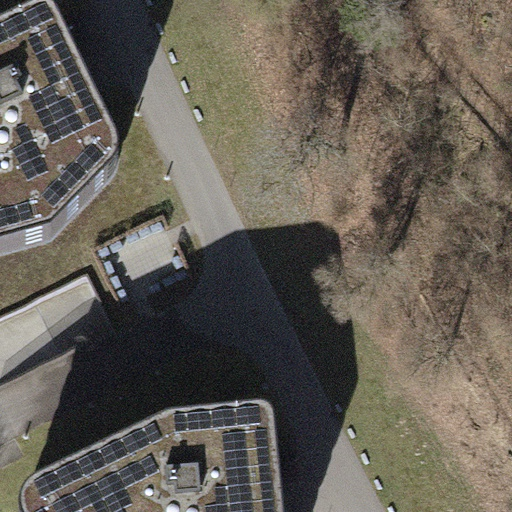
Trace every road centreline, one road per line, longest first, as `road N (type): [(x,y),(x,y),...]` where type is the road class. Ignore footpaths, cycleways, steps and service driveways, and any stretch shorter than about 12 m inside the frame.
road 1 (track): [(319,0),(511,387)]
road 2 (track): [(511,126),(393,0)]
